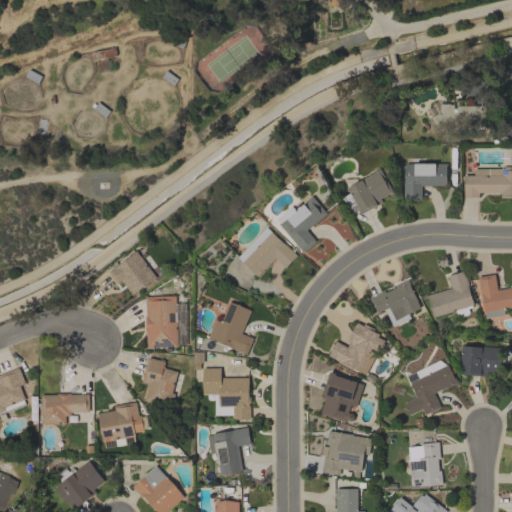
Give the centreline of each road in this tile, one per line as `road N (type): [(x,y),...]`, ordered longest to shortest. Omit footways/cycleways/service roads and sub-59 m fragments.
road 1 (residential): [(289,511),(288,374),(297,334),(323,291)]
road 2 (residential): [(323,291),(345,268),(403,239),(511,237)]
road 3 (track): [(171,162),(134,175),(0,183)]
road 4 (residential): [(511,2),(395,32),(367,0)]
